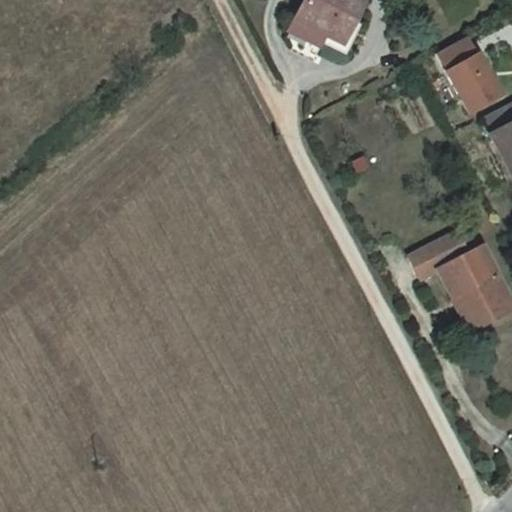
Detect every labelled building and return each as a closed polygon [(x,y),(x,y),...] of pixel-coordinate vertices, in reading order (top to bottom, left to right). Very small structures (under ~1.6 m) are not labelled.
[(343,44),(364,0),(306,0),(290,34),(318,48),(325,35),(343,44)] [(434,56),(444,75),(475,58),(464,39),(434,56)] [(444,75),(466,114),(496,97),(475,58),(444,75)] [(511,103),(482,119),(490,135),(488,136),(511,182),(511,103)] [(459,231),(455,227),(408,251),(419,273),(439,264),(454,294),(461,290),(477,324),(511,305),(511,300),(483,239),(475,243),(468,227),(459,231)]
